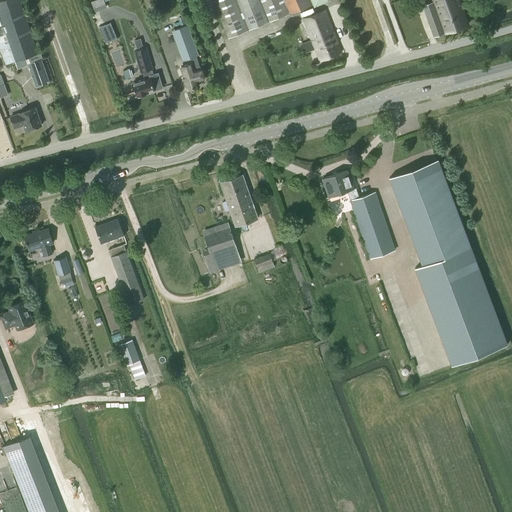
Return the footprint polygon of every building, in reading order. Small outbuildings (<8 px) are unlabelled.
[(19,0),(2,0),(0,1),(0,18),(15,61),(30,56),(32,62),(40,59),(42,59),(40,52),(38,53),(19,0)] [(104,0),(95,0),(92,2),(94,8),(106,4),(104,0)] [(213,0),(225,36),(330,0),(213,0)] [(433,36),(467,24),(458,0),(432,0),(433,1),(422,5),(433,36)] [(311,49),(314,48),(319,61),(341,52),(325,10),(302,19),(311,41),(309,42),(308,43),(310,48),(311,49)] [(184,15),(178,17),(181,24),(187,22),(184,15)] [(111,23),(99,27),(105,43),(117,38),(111,23)] [(187,59),(189,58),(195,56),(198,55),(187,25),(176,29),(187,59)] [(140,39),(134,40),(136,48),(143,46),(140,39)] [(149,70),(152,69),(146,48),(135,51),(141,72),(142,72),(149,70)] [(189,58),(191,65),(181,68),(187,90),(198,87),(197,81),(203,79),(200,69),(199,67),(198,63),(195,56),(189,58)] [(32,62),(28,64),(36,86),(49,82),(40,59),(32,62)] [(129,69),(122,71),(125,80),(132,78),(129,69)] [(135,96),(148,92),(148,91),(162,87),(157,73),(151,75),(149,70),(142,72),(144,79),(131,83),(135,96)] [(0,84),(0,94),(1,97),(9,94),(6,83),(0,84)] [(25,130),(41,125),(34,107),(19,113),(10,116),(14,128),(23,125),(25,130)] [(450,364),(506,343),(437,159),(388,177),(421,265),(414,267),(450,364)] [(369,257),(394,249),(374,191),(359,197),(356,190),(354,190),(347,169),(322,178),(328,197),(346,191),(369,257)] [(242,174),(219,182),(226,201),(222,202),(225,210),(229,209),(234,225),(257,217),(242,174)] [(101,243),(123,234),(117,218),(95,226),(101,243)] [(212,253),(235,245),(229,227),(204,235),(210,253),(210,254),(212,253)] [(48,243),(51,243),(47,229),(24,236),(28,250),(40,246),(43,255),(51,252),(48,243)] [(111,256),(122,289),(128,305),(143,299),(123,244),(107,250),(110,257),(111,256)] [(241,261),(235,245),(212,253),(217,269),(241,261)] [(210,253),(204,254),(210,272),(217,269),(212,253),(210,254),(210,253)] [(257,267),(272,261),(269,253),(254,259),(257,267)] [(53,260),(58,275),(70,272),(65,256),(53,260)] [(70,272),(58,275),(61,284),(73,280),(70,272)] [(1,314),(6,327),(16,323),(18,328),(33,322),(24,299),(9,305),(11,311),(1,314)] [(132,340),(120,345),(127,366),(129,365),(140,361),(132,340)] [(140,361),(129,365),(135,380),(146,376),(140,361)] [(59,511),(30,436),(3,447),(28,511),(59,511)]
